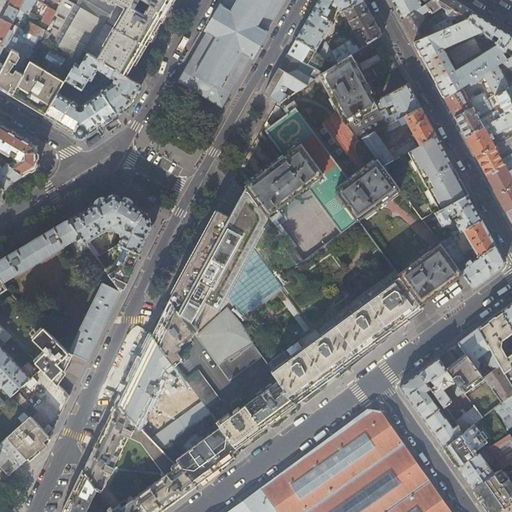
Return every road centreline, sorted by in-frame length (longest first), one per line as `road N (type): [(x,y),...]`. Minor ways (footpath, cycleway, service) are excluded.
road 1 (residential): [(189,193),(33,511)]
road 2 (residential): [(379,0),(511,248)]
road 3 (tertiary): [(196,511),(377,380)]
road 4 (tertiary): [(189,193),(301,0)]
road 5 (tertiary): [(207,0),(119,152)]
road 6 (tertiary): [(377,380),(511,279)]
road 7 (residential): [(377,380),(469,511)]
